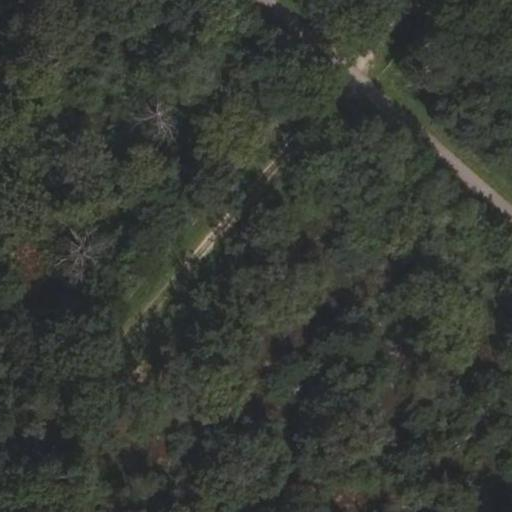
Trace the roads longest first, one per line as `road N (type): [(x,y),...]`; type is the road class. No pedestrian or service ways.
road 1 (track): [(0,497),(430,0)]
road 2 (track): [(271,0),(511,210)]
